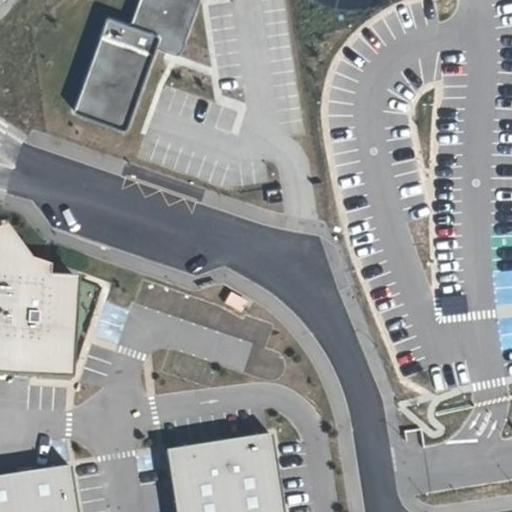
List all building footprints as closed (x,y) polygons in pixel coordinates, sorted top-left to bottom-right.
[(104,16),(69,111),(121,129),(150,49),(175,53),(194,0),(135,0),(126,24),(104,16)] [(343,83),(314,85),(315,96),(344,94),(343,83)] [(0,374),(57,378),(63,275),(32,275),(33,267),(14,259),(0,237),(0,374)] [(392,284),(362,296),(384,350),(414,338),(392,284)] [(425,296),(433,330),(463,323),(455,289),(425,296)] [(247,303),(230,293),(225,303),(241,312),(247,303)] [(394,383),(423,370),(410,341),(381,354),(394,383)] [(174,511),(283,511),(272,434),(165,451),(174,511)] [(0,511),(77,511),(70,467),(0,477),(0,511)]
